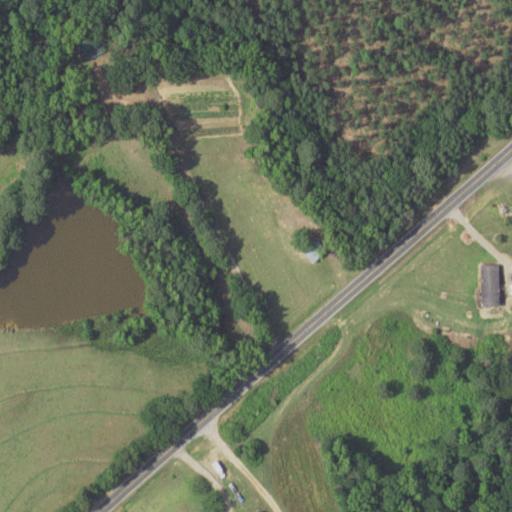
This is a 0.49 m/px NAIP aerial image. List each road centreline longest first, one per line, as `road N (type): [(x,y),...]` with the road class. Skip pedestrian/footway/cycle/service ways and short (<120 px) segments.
road 1 (tertiary): [(94,511),(511,144)]
road 2 (residential): [(416,229),(511,361)]
